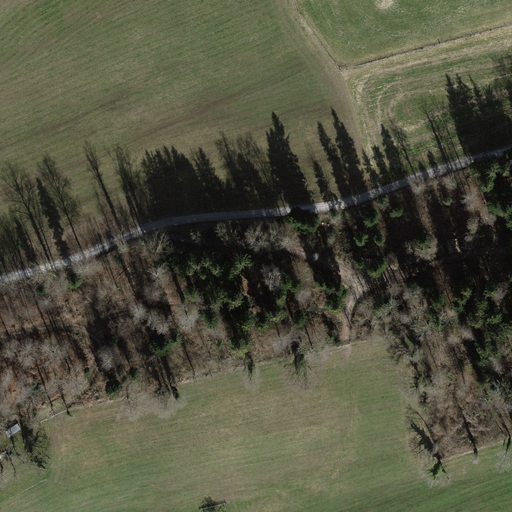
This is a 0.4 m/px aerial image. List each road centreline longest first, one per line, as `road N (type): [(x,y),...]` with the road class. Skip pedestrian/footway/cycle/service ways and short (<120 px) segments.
road 1 (track): [(133,233),(191,218),(347,202),(511,149)]
road 2 (track): [(133,233),(299,251),(371,278),(455,255),(511,252)]
road 3 (track): [(59,326),(230,297),(347,315)]
road 4 (track): [(59,326),(99,338),(101,360),(74,397),(26,431)]
road 5 (track): [(0,280),(133,233)]
